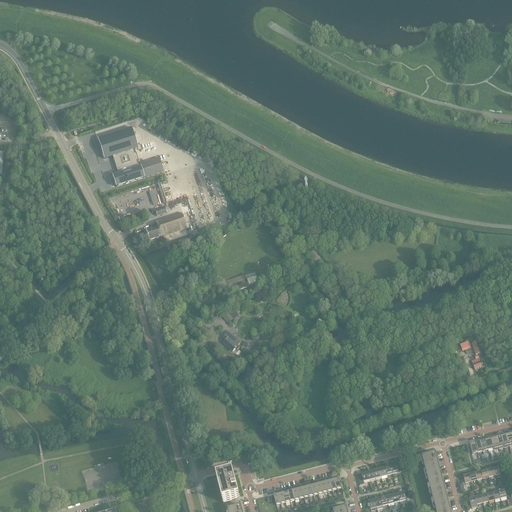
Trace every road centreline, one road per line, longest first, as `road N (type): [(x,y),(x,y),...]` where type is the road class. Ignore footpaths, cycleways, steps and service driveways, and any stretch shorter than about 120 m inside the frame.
road 1 (unclassified): [(511,227),(357,192),(148,84),(45,111)]
road 2 (unclassified): [(195,476),(141,281),(58,134)]
road 3 (unclassified): [(275,26),(377,81),(511,117)]
road 4 (residential): [(62,511),(195,476)]
